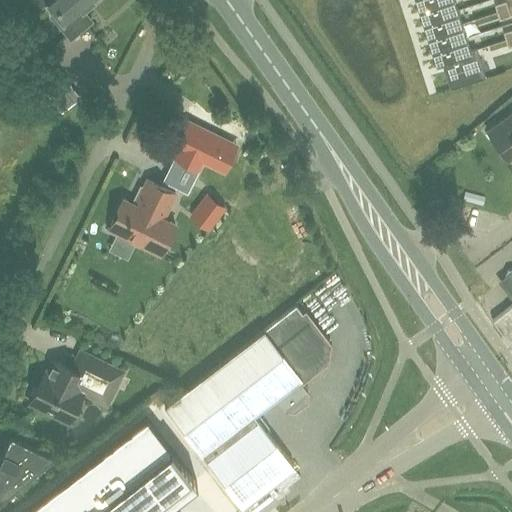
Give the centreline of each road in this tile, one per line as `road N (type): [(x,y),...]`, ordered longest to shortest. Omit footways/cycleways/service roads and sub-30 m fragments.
road 1 (primary): [(492,389),(227,6)]
road 2 (unclassified): [(44,257),(170,0)]
road 3 (unclassified): [(312,511),(492,389)]
